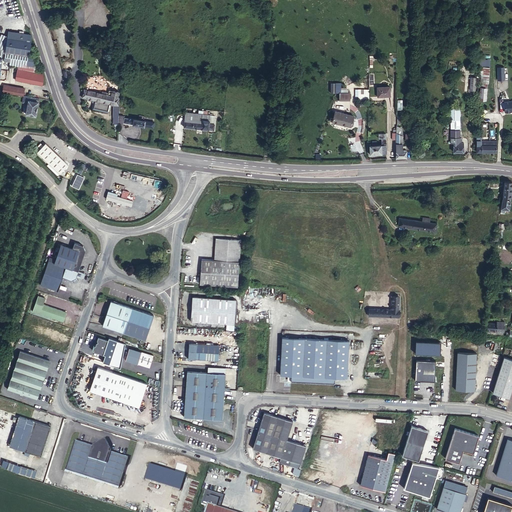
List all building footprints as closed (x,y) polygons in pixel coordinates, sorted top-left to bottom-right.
[(0,56),(5,57),(4,60),(10,61),(10,65),(18,66),(15,80),(42,85),(44,78),(43,74),(35,72),(37,55),(29,54),(30,41),(31,35),(23,34),(19,33),(8,32),(7,36),(0,33),(0,56)] [(341,83),(331,83),(331,92),(341,92),(341,83)] [(0,85),(0,91),(23,96),(23,95),(24,89),(4,85),(3,86),(0,85)] [(390,86),(377,87),(378,97),(390,96),(390,86)] [(119,115),(119,92),(109,90),(108,95),(105,94),(106,93),(102,92),(102,93),(84,89),(82,97),(94,100),(95,100),(110,104),(114,105),(113,122),(114,124),(118,124),(118,122),(119,115)] [(39,98),(29,96),(28,103),(26,114),(36,116),(39,98)] [(95,100),(94,100),(92,109),(108,112),(108,111),(94,108),(95,100)] [(110,104),(95,100),(94,108),(108,111),(110,104)] [(463,142),(461,142),(461,137),(460,137),(460,131),(460,106),(451,107),(451,142),(454,142),(454,152),(464,152),(463,142)] [(351,127),(354,116),(335,111),(333,119),(330,118),(330,121),(332,121),(332,122),(351,127)] [(210,115),(185,112),(184,127),(214,130),(214,124),(209,123),(210,115)] [(134,119),(124,117),(123,123),(133,124),(144,126),(153,128),(154,122),(145,121),(145,120),(134,119)] [(396,158),(406,158),(406,149),(402,149),(402,129),(396,126),(396,130),(396,139),(396,158)] [(381,137),(382,145),(379,145),(377,145),(377,141),(372,141),(372,145),(371,145),(371,144),(369,144),(370,154),(387,153),(386,140),(386,137),(381,137)] [(68,165),(46,143),(37,152),(60,174),(68,165)] [(85,177),(77,174),(72,186),(79,189),(85,177)] [(504,181),(503,198),(510,199),(510,197),(511,182),(504,181)] [(133,201),(107,193),(106,199),(131,206),(133,201)] [(510,199),(503,198),(500,213),(504,214),(504,212),(509,212),(510,199)] [(422,221),(403,218),(403,223),(407,223),(406,227),(436,231),(437,223),(429,222),(430,218),(423,217),(422,221)] [(403,223),(403,218),(399,218),(398,226),(406,227),(407,223),(403,223)] [(240,256),(241,243),(215,241),(214,254),(240,256)] [(61,244),(60,245),(84,253),(85,250),(83,245),(74,242),(72,248),(61,244)] [(84,253),(60,245),(56,257),(80,265),(84,253)] [(201,266),(239,268),(240,256),(214,254),(214,260),(202,259),(201,266)] [(80,265),(56,257),(55,260),(50,257),(46,267),(76,277),(80,265)] [(200,278),(238,280),(239,268),(201,266),(200,278)] [(76,277),(46,267),(40,284),(58,291),(63,277),(71,280),(76,277)] [(238,287),(238,280),(200,278),(200,284),(238,287)] [(45,298),(38,296),(33,311),(40,313),(42,305),(43,304),(45,298)] [(192,302),(236,305),(236,300),(192,297),(192,302)] [(391,309),(374,308),(374,316),(398,317),(399,297),(391,297),(391,309)] [(243,300),(236,300),(236,305),(235,318),(234,324),(241,325),(243,300)] [(129,317),(132,308),(111,301),(107,310),(129,317)] [(235,318),(236,305),(192,302),(191,315),(235,318)] [(43,304),(42,305),(66,313),(67,312),(43,304)] [(66,313),(42,305),(40,313),(63,321),(66,313)] [(125,329),(124,332),(145,340),(154,315),(132,308),(129,317),(125,329)] [(129,317),(107,310),(103,322),(125,329),(129,317)] [(234,324),(235,318),(191,315),(190,321),(234,324)] [(124,332),(125,329),(103,322),(102,325),(124,332)] [(486,331),(496,332),(496,324),(487,323),(486,331)] [(349,336),(282,333),(280,375),(291,375),(290,381),(334,383),(334,377),(347,378),(349,336)] [(96,342),(93,351),(105,355),(102,362),(120,368),(125,343),(109,337),(108,340),(98,336),(97,340),(98,342),(96,342)] [(189,352),(219,354),(219,345),(189,343),(189,352)] [(126,356),(150,365),(153,355),(129,348),(126,356)] [(47,370),(50,360),(20,350),(17,360),(47,370)] [(218,361),(219,354),(189,352),(188,359),(218,361)] [(458,352),(456,389),(475,390),(476,353),(458,352)] [(150,367),(150,365),(126,356),(125,360),(150,367)] [(511,358),(504,356),(493,392),(509,397),(511,388),(511,358)] [(16,362),(46,372),(47,370),(17,360),(16,362)] [(436,361),(416,360),(415,380),(435,381),(436,361)] [(44,380),(46,372),(16,362),(14,369),(44,380)] [(112,371),(97,367),(89,390),(104,395),(106,389),(110,377),(112,371)] [(42,384),(44,380),(14,369),(12,374),(42,384)] [(110,377),(118,380),(119,374),(112,371),(110,377)] [(187,377),(225,380),(225,374),(208,373),(187,371),(187,377)] [(40,389),(42,384),(12,374),(10,379),(40,389)] [(118,380),(145,389),(147,383),(119,374),(118,380)] [(106,389),(115,392),(118,380),(110,377),(106,389)] [(224,392),(225,380),(187,377),(186,390),(224,392)] [(37,399),(40,389),(10,379),(7,389),(37,399)] [(115,392),(141,401),(143,395),(145,389),(118,380),(115,392)] [(114,399),(115,392),(106,389),(104,395),(114,399)] [(185,402),(223,405),(224,392),(186,390),(185,402)] [(139,407),(141,401),(115,392),(114,399),(125,402),(139,407)] [(222,419),(223,405),(185,402),(184,417),(222,419)] [(269,434),(275,415),(262,411),(256,430),(269,434)] [(290,420),(275,415),(269,434),(284,439),(290,420)] [(32,428),(25,451),(41,456),(51,426),(30,419),(29,420),(28,419),(20,416),(17,424),(32,428)] [(25,451),(32,428),(17,424),(10,446),(25,451)] [(412,425),(402,455),(419,460),(428,430),(412,425)] [(480,436),(457,428),(447,458),(461,462),(465,450),(475,453),(480,436)] [(269,434),(256,430),(250,448),(264,452),(269,434)] [(284,439),(269,434),(264,452),(278,457),(284,439)] [(511,439),(507,438),(496,474),(511,479),(511,475),(511,439)] [(284,439),(278,457),(277,462),(296,469),(304,445),(284,439)] [(73,474),(82,444),(74,441),(64,471),(73,474)] [(96,443),(85,477),(97,481),(108,447),(105,442),(104,443),(102,442),(101,441),(96,443)] [(91,447),(82,444),(73,474),(85,477),(96,443),(92,446),(91,447)] [(108,447),(97,481),(109,485),(118,455),(110,453),(110,452),(108,447)] [(394,455),(388,453),(386,461),(392,462),(394,455)] [(118,455),(109,485),(118,488),(128,458),(118,455)] [(386,461),(368,456),(360,486),(384,493),(392,462),(386,461)] [(438,467),(412,462),(403,488),(428,496),(438,467)] [(183,475),(148,465),(144,479),(179,490),(183,475)] [(22,466),(20,473),(34,478),(36,471),(22,466)] [(511,492),(494,486),(493,492),(511,497),(511,492)] [(452,511),(454,510),(460,511),(465,495),(443,488),(436,510),(442,511),(452,511)] [(231,511),(219,508),(223,495),(217,493),(217,494),(212,492),(206,490),(201,504),(206,506),(203,511),(231,511)] [(510,511),(511,508),(511,507),(489,501),(485,511),(510,511)]
